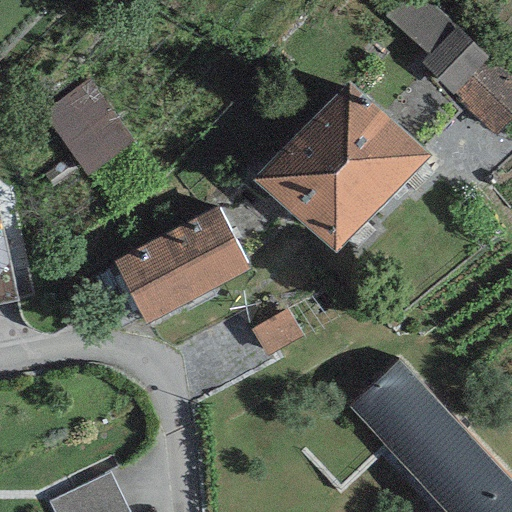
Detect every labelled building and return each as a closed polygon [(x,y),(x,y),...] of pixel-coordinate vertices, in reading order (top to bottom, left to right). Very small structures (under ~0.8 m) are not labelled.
[(496,138),(511,120),(511,81),(484,53),(482,55),(457,28),(427,0),(399,0),(386,15),(427,56),(420,63),(496,138)] [(135,142),(89,80),(41,114),(87,177),(135,142)] [(348,82),(252,183),(334,258),(432,160),(348,82)] [(216,212),(114,266),(146,327),(248,274),(216,212)] [(511,511),(511,467),(425,363),(366,412),(448,511),(511,511)] [(131,511),(110,468),(48,499),(54,511),(131,511)]
